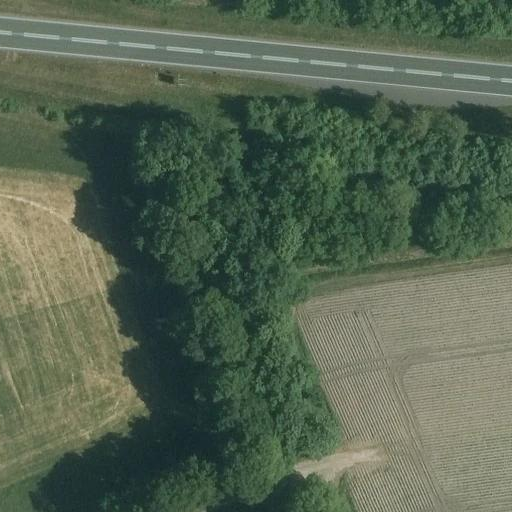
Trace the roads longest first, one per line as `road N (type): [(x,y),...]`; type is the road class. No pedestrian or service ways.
road 1 (trunk): [(511,84),(0,34)]
road 2 (track): [(317,473),(334,466),(288,312),(303,290),(511,258)]
